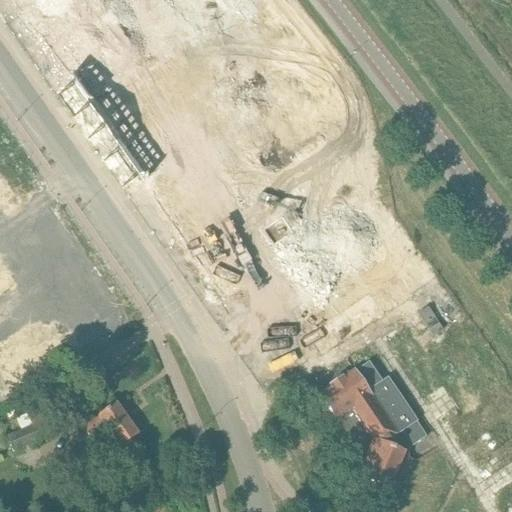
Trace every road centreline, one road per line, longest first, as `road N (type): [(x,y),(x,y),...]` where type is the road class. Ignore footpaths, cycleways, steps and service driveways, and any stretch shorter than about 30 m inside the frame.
road 1 (residential): [(260,511),(237,437),(180,322),(0,61)]
road 2 (secondary): [(511,237),(330,0)]
